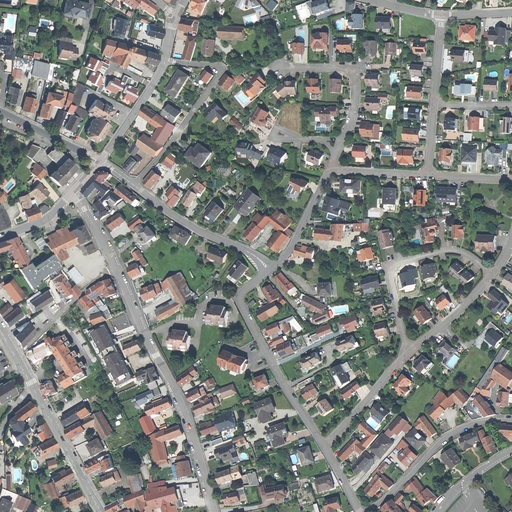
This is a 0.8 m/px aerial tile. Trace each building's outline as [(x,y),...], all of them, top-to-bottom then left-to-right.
[(73,0),(66,0),(63,12),(63,14),(64,14),(70,16),(71,14),(77,15),(86,18),(89,4),(77,1),(73,0)] [(115,0),(114,0),(111,5),(117,9),(120,3),(115,0)] [(121,0),(123,1),(132,8),(133,8),(137,4),(139,0),(121,0)] [(148,2),(145,0),(139,0),(137,4),(143,8),(148,2)] [(208,3),(208,2),(203,0),(196,0),(195,2),(197,3),(196,7),(194,11),(203,15),(208,3)] [(255,8),(262,5),(256,0),(239,0),(237,6),(243,9),(245,4),(251,7),(254,6),(255,8)] [(272,0),(267,6),(273,11),(278,5),(272,0)] [(326,0),(324,0),(313,4),(315,9),(317,14),(330,10),(328,5),(326,0)] [(131,10),(132,8),(123,1),(122,3),(122,4),(131,10)] [(355,10),(355,1),(347,1),(347,10),(355,10)] [(156,7),(148,2),(143,8),(152,14),(154,10),(156,7)] [(213,3),(210,10),(217,13),(221,6),(213,3)] [(296,7),(299,14),(306,12),(303,4),(296,7)] [(353,29),(363,29),(363,15),(359,15),(359,16),(356,16),(353,16),(353,19),(350,19),(350,25),(353,25),(353,29)] [(115,16),(113,36),(125,38),(128,18),(115,16)] [(377,17),(377,29),(391,29),(391,18),(386,17),(386,18),(382,18),(382,17),(377,17)] [(196,21),(184,19),(183,25),(182,30),(194,32),(194,29),(196,21)] [(138,23),(137,26),(146,29),(148,24),(145,23),(139,21),(138,23)] [(36,35),(37,26),(30,25),(28,34),(36,35)] [(146,34),(161,38),(162,33),(163,29),(153,27),(148,25),(146,34)] [(134,35),(143,38),(146,29),(137,26),(136,30),(134,35)] [(245,28),(220,26),(220,37),(244,39),(245,28)] [(462,27),(461,40),(475,41),(476,27),(471,26),(471,27),(467,27),(462,27)] [(491,32),(491,41),(496,41),(496,43),(506,44),(506,43),(506,30),(507,29),(503,29),(501,29),(500,32),(497,32),(491,32)] [(139,47),(143,38),(134,35),(131,43),(139,47)] [(6,42),(0,40),(0,50),(2,51),(6,55),(5,60),(9,61),(13,61),(14,57),(15,52),(10,51),(12,37),(6,36),(6,42)] [(315,45),(315,48),(319,48),(324,49),(324,46),(328,46),(328,39),(328,37),(317,36),(317,38),(312,38),(312,45),(315,45)] [(189,37),(188,45),(195,46),(196,46),(197,38),(189,37)] [(106,56),(110,57),(112,54),(111,53),(116,43),(117,43),(105,39),(102,54),(106,56)] [(215,40),(205,39),(203,55),(209,56),(213,57),(215,40)] [(65,42),(60,41),(58,49),(60,49),(58,57),(59,57),(59,55),(67,56),(67,58),(75,60),(77,48),(76,48),(71,47),(72,43),(65,42)] [(353,41),(339,41),(339,51),(345,51),(348,51),(348,52),(353,52),(353,41)] [(367,49),(367,55),(371,55),(377,55),(377,42),(367,42),(367,43),(367,49)] [(109,60),(113,62),(115,58),(117,59),(122,50),(128,53),(130,48),(131,47),(124,45),(123,47),(116,43),(111,53),(112,54),(110,57),(109,60)] [(415,53),(426,53),(426,48),(427,44),(426,44),(421,43),(415,43),(415,53)] [(305,44),(295,44),(294,48),(294,54),(298,55),(300,55),(300,54),(304,54),(305,44)] [(391,55),(397,55),(397,44),(387,44),(386,55),(391,55)] [(188,45),(183,60),(191,61),(195,46),(188,45)] [(136,59),(141,61),(145,51),(131,47),(130,48),(139,52),(136,59)] [(128,55),(136,59),(139,52),(130,48),(128,53),(129,53),(128,55)] [(123,65),(128,55),(129,53),(128,53),(122,50),(117,59),(115,64),(122,67),(122,66),(123,65)] [(158,55),(146,51),(143,61),(143,62),(155,65),(157,59),(158,55)] [(466,52),(454,51),(454,57),(454,61),(465,62),(466,52)] [(90,55),(85,67),(91,69),(86,81),(100,87),(105,75),(99,72),(104,61),(90,55)] [(22,59),(14,57),(13,61),(13,68),(16,68),(28,71),(30,61),(25,60),(22,59)] [(33,61),(31,72),(30,75),(46,79),(49,64),(33,61)] [(423,66),(412,65),(411,76),(423,76),(423,71),(423,66)] [(116,68),(112,76),(116,78),(120,70),(116,68)] [(119,81),(132,88),(134,84),(137,79),(120,70),(116,78),(115,79),(119,81)] [(178,75),(176,78),(177,79),(173,85),(172,84),(170,87),(167,91),(178,98),(178,97),(177,97),(190,77),(190,78),(191,77),(181,70),(178,75)] [(209,77),(213,79),(217,73),(213,71),(209,77)] [(258,73),(251,79),(253,81),(248,86),(253,92),(255,91),(258,94),(266,87),(264,85),(266,83),(263,79),(264,79),(262,77),(258,73)] [(397,83),(397,73),(392,73),(387,73),(387,78),(391,78),(391,80),(387,80),(387,83),(397,83)] [(224,79),(220,84),(228,90),(230,87),(232,85),(236,80),(234,79),(232,77),(227,74),(224,79)] [(367,86),(380,86),(380,74),(373,74),(374,74),(374,76),(368,76),(368,81),(367,86)] [(113,94),(119,81),(115,79),(116,78),(112,76),(105,90),(113,94)] [(178,97),(190,78),(190,77),(177,97),(178,97)] [(342,80),(331,80),(331,92),(341,93),(341,92),(341,88),(341,85),(342,85),(342,80)] [(491,91),(498,92),(499,81),(486,81),(486,91),(491,91)] [(75,106),(76,106),(83,85),(76,82),(72,94),(69,103),(68,107),(66,112),(70,114),(71,112),(73,113),(72,114),(84,120),(87,113),(74,107),(75,106)] [(290,82),(290,83),(288,83),(288,82),(286,82),(277,89),(284,97),(289,92),(289,93),(290,94),(297,94),(297,82),(294,82),(290,82)] [(310,83),(309,83),(309,92),(321,92),(321,83),(319,83),(316,83),(310,83)] [(473,85),(457,85),(457,96),(462,96),(462,94),(464,94),(464,95),(465,95),(465,96),(466,96),(467,95),(467,94),(469,94),(469,96),(472,97),(476,97),(476,87),(472,87),(473,85)] [(21,89),(13,87),(11,94),(9,103),(13,104),(18,105),(21,89)] [(423,88),(409,87),(409,97),(422,98),(422,93),(423,88)] [(50,104),(60,106),(62,96),(48,92),(45,102),(50,104)] [(64,106),(68,107),(69,103),(72,94),(68,92),(65,100),(66,100),(64,106)] [(27,111),(32,112),(36,99),(35,99),(30,98),(26,97),(22,110),(27,111)] [(379,99),(368,98),(368,104),(368,108),(381,109),(381,100),(381,99),(379,99)] [(95,100),(88,110),(95,115),(96,113),(97,114),(95,117),(86,130),(89,132),(87,135),(91,137),(96,141),(98,138),(101,140),(110,126),(105,123),(108,118),(105,116),(104,113),(108,113),(111,109),(104,104),(103,105),(95,100)] [(45,104),(43,103),(39,116),(43,117),(48,118),(51,105),(50,105),(45,104)] [(209,110),(205,114),(213,121),(220,114),(224,119),(228,115),(216,103),(212,108),(209,110)] [(164,115),(175,122),(178,118),(181,113),(170,105),(165,112),(164,115)] [(141,114),(153,123),(157,115),(153,112),(154,111),(152,109),(151,110),(146,107),(143,110),(141,114)] [(262,125),(263,126),(264,126),(266,126),(267,126),(268,125),(268,123),(268,122),(267,121),(267,120),(266,119),(267,117),(269,113),(260,108),(259,109),(254,119),(258,121),(257,123),(260,125),(262,126),(262,125)] [(324,109),(317,109),(316,116),(322,116),(322,120),(327,121),(328,122),(330,122),(332,121),(332,118),(334,116),(338,116),(338,109),(338,108),(324,108),(324,109)] [(422,109),(411,108),(410,119),(421,120),(421,115),(422,109)] [(113,110),(111,109),(108,113),(104,113),(105,116),(108,118),(110,114),(113,110)] [(68,129),(72,131),(78,118),(70,114),(64,128),(68,129)] [(158,114),(157,115),(153,123),(161,128),(166,120),(158,114)] [(222,121),(224,119),(220,114),(213,121),(215,123),(219,118),(222,121)] [(456,119),(446,118),(446,123),(446,129),(455,129),(456,119)] [(476,118),(471,118),(471,129),(481,130),(481,118),(476,118)] [(502,122),(502,131),(505,132),(505,134),(511,134),(511,129),(511,118),(509,118),(509,120),(506,119),(505,122),(502,122)] [(232,119),(229,123),(236,128),(238,125),(239,123),(232,119)] [(175,126),(166,120),(161,128),(156,135),(154,138),(164,144),(175,126)] [(257,130),(260,125),(257,123),(253,121),(252,122),(252,123),(250,126),(257,130)] [(369,122),(362,122),(362,129),(363,129),(363,131),(363,132),(362,132),(362,136),(372,136),(372,139),(379,139),(379,125),(369,125),(369,122)] [(411,129),(405,129),(404,139),(420,141),(420,135),(420,130),(413,130),(413,131),(411,131),(411,129)] [(145,134),(138,144),(142,147),(145,149),(146,148),(157,155),(163,147),(145,134)] [(34,139),(31,145),(40,148),(42,142),(34,139)] [(129,152),(135,156),(135,155),(142,147),(138,144),(136,142),(129,152)] [(249,155),(249,156),(255,157),(257,152),(254,151),(253,149),(253,148),(253,146),(250,146),(250,144),(248,144),(248,142),(243,142),(243,145),(239,145),(238,154),(239,154),(239,153),(243,153),(243,154),(249,155)] [(24,154),(31,159),(40,148),(31,145),(28,149),(24,154)] [(191,151),(187,156),(202,167),(212,153),(201,145),(199,147),(197,150),(194,148),(191,151)] [(367,147),(355,147),(355,152),(355,157),(367,157),(367,147)] [(478,148),(463,147),(462,162),(478,162),(478,148)] [(489,156),(489,163),(494,163),(494,165),(496,166),(499,166),(499,162),(497,160),(498,158),(507,158),(507,151),(502,150),(499,153),(494,147),(487,154),(489,156)] [(47,154),(59,166),(66,158),(61,154),(55,148),(50,153),(48,155),(47,154)] [(277,152),(268,148),(264,157),(272,161),(271,162),(278,166),(279,163),(283,163),(288,154),(283,152),(279,150),(279,151),(277,150),(277,152)] [(405,150),(399,149),(399,156),(399,161),(409,162),(414,162),(414,156),(415,151),(409,150),(409,151),(405,151),(405,150)] [(452,149),(442,149),(441,155),(441,161),(451,161),(451,160),(453,160),(453,153),(451,153),(452,149)] [(308,160),(320,165),(324,155),(319,153),(312,150),(308,160)] [(255,157),(261,160),(264,154),(258,151),(257,152),(255,157)] [(49,176),(58,185),(66,176),(75,167),(69,161),(66,158),(59,166),(49,176)] [(129,170),(131,173),(139,163),(133,158),(125,168),(129,170)] [(70,161),(69,161),(75,167),(66,176),(67,177),(71,172),(76,167),(70,161)] [(31,173),(39,179),(46,172),(38,165),(31,173)] [(157,167),(155,171),(161,176),(164,173),(157,167)] [(99,172),(95,176),(101,181),(104,184),(106,181),(107,180),(111,174),(108,172),(104,171),(99,172)] [(148,185),(151,188),(161,176),(155,171),(144,183),(148,185)] [(95,176),(91,181),(96,186),(101,181),(95,176)] [(170,184),(176,190),(182,183),(176,177),(170,184)] [(298,181),(293,179),(291,185),(292,185),(291,188),(297,191),(297,190),(302,191),(303,188),(301,187),(302,186),(307,188),(308,185),(309,183),(301,180),(301,181),(298,180),(298,181)] [(360,181),(342,180),(342,184),(342,187),(345,187),(345,192),(349,192),(349,193),(355,193),(360,193),(360,181)] [(91,181),(82,191),(85,194),(88,196),(96,186),(91,181)] [(108,187),(104,184),(101,181),(96,186),(102,190),(107,194),(111,189),(108,187)] [(193,186),(191,190),(198,194),(200,190),(203,192),(206,187),(198,181),(195,187),(193,186)] [(30,191),(40,200),(44,196),(47,192),(44,189),(42,186),(41,187),(38,183),(34,187),(30,191)] [(119,195),(123,198),(123,197),(128,192),(124,188),(120,185),(115,192),(119,195)] [(391,189),(385,188),(385,189),(386,189),(386,195),(384,195),(384,202),(390,202),(390,205),(396,205),(396,203),(396,197),(397,189),(391,189)] [(449,188),(439,188),(439,201),(448,201),(457,202),(457,189),(449,188)] [(114,193),(111,189),(107,194),(102,198),(101,200),(103,204),(110,197),(114,193)] [(246,214),(253,206),(255,207),(261,199),(249,189),(244,195),(246,197),(244,199),(242,198),(236,206),(241,210),(246,214)] [(99,196),(102,198),(107,194),(102,190),(98,194),(99,196)] [(186,204),(190,207),(198,194),(191,190),(183,202),(186,204)] [(426,191),(415,190),(415,191),(415,205),(426,206),(426,200),(426,196),(426,191)] [(114,201),(119,195),(115,192),(114,193),(110,197),(114,201)] [(134,196),(128,192),(123,197),(130,202),(134,196)] [(19,197),(24,211),(32,208),(31,206),(27,194),(25,194),(21,196),(19,197)] [(326,203),(324,210),(336,214),(339,207),(341,201),(339,200),(333,198),(328,197),(326,203)] [(97,213),(101,219),(110,213),(109,212),(105,207),(103,204),(101,200),(99,202),(93,207),(97,213)] [(117,206),(120,209),(127,204),(124,200),(117,206)] [(347,203),(341,201),(339,207),(342,208),(345,209),(347,203)] [(215,202),(206,212),(209,215),(211,216),(212,215),(217,218),(224,209),(215,202)] [(42,206),(37,210),(39,216),(50,209),(44,205),(42,206)] [(277,205),(271,212),(277,216),(282,210),(277,205)] [(23,211),(27,221),(32,219),(39,217),(39,216),(37,210),(35,206),(32,208),(24,211),(23,211)] [(271,212),(265,207),(260,213),(266,218),(271,212)] [(277,216),(271,212),(266,218),(270,221),(283,232),(284,233),(288,228),(294,221),(282,210),(277,216)] [(9,224),(3,211),(0,211),(0,214),(5,225),(9,224)] [(110,225),(113,229),(126,220),(121,213),(108,222),(110,225)] [(252,220),(256,223),(263,229),(270,221),(266,218),(260,213),(259,213),(252,220)] [(133,230),(136,228),(142,224),(144,222),(142,218),(137,222),(135,219),(129,224),(133,230)] [(436,241),(434,236),(435,236),(435,235),(436,235),(437,234),(437,233),(436,232),(436,231),(435,231),(440,230),(438,221),(437,221),(430,223),(426,224),(427,228),(422,229),(426,244),(431,243),(436,241)] [(250,237),(254,240),(263,229),(256,223),(246,234),(250,237)] [(141,234),(141,233),(146,229),(142,224),(136,228),(140,234),(141,234)] [(333,224),(332,231),(331,240),(338,240),(342,241),(344,232),(345,224),(333,224)] [(77,243),(77,244),(81,242),(85,240),(89,239),(83,225),(76,228),(71,231),(72,231),(77,243)] [(186,232),(177,226),(171,235),(172,235),(178,239),(186,244),(192,235),(187,233),(185,232),(186,232)] [(464,226),(454,226),(454,238),(459,238),(464,238),(464,236),(464,234),(466,234),(466,227),(464,227),(464,226)] [(144,236),(148,242),(157,235),(150,227),(146,229),(141,233),(144,236)] [(50,242),(58,238),(68,233),(66,228),(62,230),(57,232),(47,237),(50,242)] [(294,232),(288,228),(284,233),(289,237),(291,238),(294,232)] [(332,231),(317,229),(317,234),(316,238),(322,239),(326,239),(331,240),(332,231)] [(390,229),(379,232),(383,249),(384,249),(383,247),(388,246),(388,247),(391,247),(394,246),(393,242),(392,239),(394,239),(392,232),(391,233),(390,229)] [(64,250),(77,243),(72,231),(68,233),(58,238),(63,250),(64,250)] [(289,237),(284,233),(283,232),(274,243),(280,248),(289,237)] [(497,236),(479,236),(478,249),(481,249),(481,251),(486,251),(491,251),(491,250),(497,250),(497,236)] [(8,249),(19,269),(29,264),(16,237),(5,241),(8,249)] [(41,251),(47,247),(45,244),(41,237),(37,240),(35,241),(41,251)] [(289,243),(291,238),(289,237),(280,248),(281,249),(283,250),(289,243)] [(55,254),(63,250),(58,238),(50,242),(52,248),(55,254)] [(0,251),(8,249),(5,241),(0,243),(0,251)] [(281,249),(280,248),(274,243),(271,247),(278,252),(281,249)] [(85,247),(88,255),(95,251),(92,244),(85,247)] [(137,246),(126,253),(131,260),(136,257),(138,256),(140,259),(144,256),(137,246)] [(296,250),(295,254),(307,258),(308,256),(312,258),(313,257),(315,249),(303,246),(302,248),(297,246),(296,250)] [(219,250),(213,247),(209,256),(224,263),(228,253),(219,250)] [(362,250),(365,261),(375,259),(373,254),(372,248),(362,250)] [(67,257),(64,250),(63,250),(55,254),(59,261),(67,257)] [(53,255),(52,254),(33,268),(29,264),(19,269),(18,269),(31,289),(61,268),(57,262),(53,255)] [(238,280),(239,280),(242,276),(242,275),(245,271),(246,272),(246,271),(249,268),(245,264),(241,261),(230,273),(231,274),(238,280)] [(422,266),(417,268),(422,280),(430,277),(428,273),(430,272),(433,271),(429,262),(424,264),(421,265),(422,266)] [(131,272),(133,277),(146,272),(144,268),(141,269),(138,263),(129,268),(131,272)] [(457,263),(450,272),(457,277),(460,279),(460,280),(467,286),(474,277),(467,271),(465,273),(463,272),(462,271),(464,269),(457,263)] [(61,269),(54,274),(58,281),(59,282),(66,277),(61,269)] [(166,281),(169,287),(178,303),(182,309),(191,304),(190,302),(196,300),(193,295),(180,273),(166,281)] [(278,276),(275,278),(288,292),(295,286),(291,282),(291,283),(281,273),(278,276)] [(54,284),(58,281),(54,274),(49,277),(54,284)] [(235,283),(238,280),(231,274),(228,277),(235,283)] [(74,289),(66,277),(59,282),(67,294),(70,291),(74,289)] [(377,277),(363,281),(365,290),(375,288),(380,287),(379,282),(377,277)] [(3,285),(15,301),(24,295),(12,279),(3,284),(3,285)] [(111,280),(102,284),(104,289),(107,297),(117,294),(114,287),(111,280)] [(95,295),(104,289),(102,284),(101,283),(92,289),(87,293),(91,298),(90,295),(93,293),(95,295)] [(332,283),(320,284),(320,290),(321,295),(327,295),(327,296),(333,295),(332,283)] [(144,295),(146,300),(151,298),(151,299),(154,298),(154,297),(159,295),(158,294),(155,285),(142,290),(144,295)] [(264,290),(272,302),(278,298),(274,290),(271,286),(264,290)] [(492,301),(488,306),(497,313),(499,310),(500,311),(504,306),(506,308),(509,304),(500,297),(501,295),(494,290),(491,293),(489,296),(496,301),(494,303),(492,301)] [(29,298),(30,299),(34,304),(38,301),(41,299),(37,293),(29,298)] [(97,299),(95,295),(93,293),(90,295),(91,298),(96,304),(99,302),(97,299)] [(25,294),(24,295),(15,301),(16,303),(20,300),(21,303),(28,298),(25,294)] [(306,295),(302,306),(314,312),(315,310),(318,311),(319,315),(314,317),(313,320),(314,323),(318,324),(331,319),(328,311),(326,312),(325,309),(327,308),(327,305),(306,295)] [(443,308),(443,309),(447,306),(451,303),(445,295),(437,301),(443,308)] [(84,299),(81,301),(89,312),(93,308),(96,306),(88,296),(84,299)] [(383,298),(373,301),(374,307),(380,305),(380,307),(386,305),(385,302),(385,299),(383,299),(383,298)] [(28,300),(22,304),(26,311),(32,319),(40,313),(37,310),(34,304),(30,299),(28,300)] [(249,305),(251,308),(258,303),(256,300),(249,305)] [(261,316),(263,320),(279,310),(278,309),(274,302),(258,311),(261,316)] [(0,309),(0,315),(2,318),(12,309),(7,303),(0,309)] [(22,304),(17,308),(22,315),(26,311),(22,304)] [(170,316),(177,312),(174,306),(174,305),(166,309),(170,316)] [(428,321),(432,318),(423,306),(416,311),(422,319),(421,320),(424,324),(428,321)] [(6,315),(2,318),(5,322),(8,326),(22,315),(17,308),(13,311),(8,315),(7,316),(6,315)] [(101,313),(100,311),(97,313),(93,308),(89,312),(88,312),(92,317),(99,315),(98,314),(101,313)] [(162,321),(170,316),(166,309),(158,314),(162,321)] [(113,317),(110,310),(107,311),(105,312),(108,320),(113,317)] [(219,312),(215,311),(215,313),(210,312),(210,311),(209,311),(208,324),(211,324),(211,330),(216,330),(216,328),(219,329),(219,330),(219,331),(224,331),(224,325),(228,326),(229,313),(228,313),(228,314),(223,313),(223,312),(219,312)] [(43,318),(40,313),(32,319),(33,321),(35,324),(43,318)] [(102,313),(101,313),(98,314),(99,315),(92,317),(94,325),(107,320),(102,313)] [(350,332),(358,329),(357,325),(361,324),(357,313),(341,320),(344,327),(348,326),(350,332)] [(295,316),(268,326),(271,335),(285,330),(287,332),(293,330),(288,318),(299,331),(304,328),(303,325),(295,316)] [(46,322),(43,318),(35,324),(39,330),(46,322)] [(31,338),(39,330),(35,324),(33,321),(27,326),(24,329),(31,338)] [(387,321),(376,325),(379,334),(384,333),(385,336),(391,335),(388,327),(387,327),(387,325),(386,322),(387,322),(387,321)] [(118,345),(108,323),(92,330),(102,352),(118,345)] [(27,342),(31,338),(24,329),(19,332),(23,337),(27,342)] [(325,329),(313,334),(317,342),(329,337),(325,329)] [(189,349),(190,349),(191,337),(188,337),(188,332),(183,331),(183,332),(183,333),(180,333),(180,331),(175,330),(175,335),(171,335),(171,341),(170,347),(175,348),(175,349),(184,350),(184,349),(189,349)] [(496,347),(504,338),(494,330),(487,339),(496,347)] [(71,340),(87,367),(98,360),(82,333),(71,340)] [(274,338),(277,345),(287,341),(284,334),(274,338)] [(313,334),(302,339),(305,347),(317,342),(313,334)] [(337,343),(346,338),(344,334),(334,338),(337,343)] [(346,338),(337,343),(341,351),(342,351),(349,348),(349,350),(352,348),(355,347),(354,346),(357,343),(353,335),(346,338)] [(62,337),(50,343),(52,346),(63,339),(62,337)] [(63,339),(52,346),(54,351),(68,373),(70,377),(76,374),(83,369),(70,349),(66,343),(63,339)] [(83,369),(87,367),(71,340),(70,340),(74,347),(70,349),(83,369)] [(119,344),(120,348),(124,347),(132,343),(131,340),(119,344)] [(439,348),(450,357),(457,349),(445,340),(442,344),(439,348)] [(140,346),(138,341),(132,343),(124,347),(126,353),(127,355),(142,350),(140,346)] [(291,341),(278,346),(280,352),(282,357),(288,355),(290,354),(295,352),(294,349),(297,347),(295,343),(292,345),(291,341)] [(50,343),(31,354),(33,358),(35,361),(54,351),(52,346),(50,343)] [(106,351),(112,376),(117,375),(113,358),(113,356),(126,353),(124,347),(120,348),(106,351)] [(306,352),(308,357),(317,352),(318,352),(316,347),(306,352)] [(503,347),(495,360),(500,364),(509,350),(503,347)] [(220,365),(243,373),(246,365),(248,360),(225,351),(220,365)] [(308,357),(301,360),(305,367),(308,367),(309,369),(312,368),(315,367),(314,365),(320,362),(321,360),(317,352),(308,357)] [(415,366),(422,371),(425,367),(427,368),(432,362),(424,355),(419,361),(415,366)] [(113,358),(117,375),(118,380),(129,377),(123,356),(113,358)] [(500,364),(495,360),(470,398),(468,399),(470,400),(472,397),(476,400),(481,393),(478,390),(480,388),(483,390),(487,385),(491,378),(493,375),(500,364)] [(348,362),(342,365),(346,373),(352,369),(348,362)] [(339,380),(342,387),(350,381),(346,373),(342,365),(341,364),(333,369),(339,380)] [(511,372),(500,364),(493,375),(496,377),(509,386),(510,386),(511,382),(511,372)] [(194,367),(189,371),(192,376),(197,372),(194,367)] [(154,368),(145,373),(147,378),(148,379),(149,383),(150,384),(159,379),(157,374),(154,368)] [(140,381),(147,378),(145,373),(144,370),(136,374),(140,381)] [(180,382),(182,386),(194,378),(192,376),(189,371),(177,379),(180,382)] [(59,378),(61,382),(70,377),(68,373),(59,378)] [(74,384),(80,381),(78,377),(76,374),(70,377),(74,384)] [(399,380),(395,385),(398,388),(402,392),(403,392),(407,387),(412,381),(404,374),(399,380)] [(121,392),(121,390),(118,380),(117,375),(112,376),(116,394),(121,392)] [(256,379),(253,380),(254,385),(257,384),(259,389),(262,388),(265,387),(270,385),(268,380),(266,375),(255,379),(256,379)] [(66,389),(74,384),(70,377),(61,382),(66,389)] [(118,380),(121,390),(131,388),(129,377),(118,380)] [(206,381),(208,386),(216,382),(214,377),(206,381)] [(87,378),(85,379),(92,392),(94,391),(87,378)] [(85,379),(75,385),(78,390),(85,402),(86,405),(90,412),(91,412),(100,407),(96,399),(93,395),(92,392),(85,379)] [(299,384),(301,388),(308,385),(307,384),(305,380),(299,384)] [(0,397),(2,400),(10,395),(15,392),(12,387),(8,381),(0,386),(0,385),(0,397)] [(52,381),(42,386),(44,391),(46,395),(50,393),(51,395),(53,394),(53,395),(58,392),(56,390),(58,389),(56,384),(54,385),(52,381)] [(342,392),(347,399),(353,394),(355,393),(356,391),(362,387),(358,381),(342,392)] [(225,398),(239,392),(235,383),(221,388),(225,398)] [(69,395),(78,390),(75,385),(75,384),(66,389),(69,395)] [(309,387),(303,391),(305,395),(307,399),(311,397),(314,395),(319,392),(317,390),(314,384),(309,387)] [(492,386),(487,385),(483,390),(481,393),(490,396),(492,386)] [(454,388),(451,391),(457,398),(461,394),(458,391),(454,388)] [(191,402),(199,398),(202,397),(202,396),(199,390),(199,389),(188,395),(190,399),(191,402)] [(441,389),(434,399),(439,403),(447,395),(441,389)] [(460,389),(458,391),(461,394),(467,401),(468,399),(470,398),(460,389)] [(451,391),(447,395),(454,402),(456,399),(457,398),(451,391)] [(202,397),(199,398),(202,404),(195,407),(197,411),(198,414),(206,411),(207,414),(215,410),(214,407),(216,406),(212,399),(211,400),(210,399),(213,397),(211,392),(202,397)] [(503,406),(508,406),(510,393),(503,392),(501,392),(500,392),(500,396),(499,401),(499,405),(503,406)] [(467,401),(461,394),(457,398),(456,399),(464,406),(467,401)] [(0,406),(13,399),(10,395),(2,400),(0,401),(0,406)] [(447,395),(439,403),(445,410),(448,407),(449,407),(451,405),(454,402),(447,395)] [(481,395),(475,402),(478,406),(481,410),(485,415),(486,417),(491,416),(496,414),(490,407),(486,402),(481,395)] [(271,398),(257,404),(260,413),(263,422),(272,418),(269,411),(276,409),(273,403),(271,398)] [(155,405),(159,412),(172,407),(171,403),(169,399),(163,401),(155,405)] [(322,411),(325,416),(334,409),(332,406),(330,403),(327,399),(318,405),(322,411)] [(14,413),(15,415),(20,421),(35,409),(32,405),(30,402),(14,413)] [(430,412),(436,418),(445,410),(439,403),(437,405),(430,412)] [(375,408),(372,411),(379,417),(380,416),(384,419),(390,412),(381,404),(378,407),(377,406),(375,408)] [(92,414),(91,412),(90,412),(86,405),(85,405),(77,409),(82,418),(82,419),(92,414)] [(150,416),(159,412),(155,405),(154,405),(146,408),(148,412),(150,416)] [(67,426),(82,418),(77,409),(63,417),(65,422),(67,426)] [(113,434),(101,412),(92,417),(96,424),(104,439),(113,434)] [(148,412),(139,416),(148,435),(157,431),(150,416),(148,412)] [(27,425),(25,424),(21,427),(19,426),(22,424),(20,421),(15,415),(10,420),(8,424),(12,429),(9,432),(12,435),(16,441),(17,439),(20,443),(27,439),(24,435),(29,431),(27,428),(25,426),(26,425),(26,426),(27,425)] [(233,415),(225,417),(228,424),(228,426),(236,424),(233,415)] [(401,416),(385,434),(390,439),(396,433),(399,435),(403,431),(401,429),(407,421),(405,419),(401,416)] [(418,430),(423,426),(422,425),(428,420),(424,416),(418,420),(415,425),(418,430)] [(216,420),(217,422),(219,427),(228,424),(225,417),(216,420)] [(85,421),(82,422),(86,430),(94,426),(90,418),(85,421)] [(405,418),(405,419),(407,421),(401,429),(403,431),(404,430),(409,423),(410,422),(405,418)] [(219,427),(217,422),(213,424),(212,420),(200,424),(202,430),(204,435),(219,430),(219,427)] [(423,426),(431,437),(434,435),(437,432),(428,420),(422,425),(423,426)] [(367,437),(362,443),(367,448),(379,435),(364,421),(359,426),(367,433),(367,435),(367,437)] [(68,435),(70,439),(86,430),(82,422),(66,431),(68,435)] [(41,433),(45,439),(52,435),(45,423),(38,427),(41,433)] [(285,423),(270,429),(272,433),(274,440),(276,446),(285,443),(283,436),(284,435),(289,434),(287,429),(285,423)] [(413,427),(409,423),(404,430),(408,433),(413,427)] [(501,435),(502,435),(507,435),(511,435),(511,425),(507,426),(507,424),(502,424),(501,435)] [(166,431),(169,439),(184,434),(182,430),(181,426),(174,428),(166,431)] [(407,437),(418,448),(422,445),(427,440),(421,434),(418,432),(416,429),(407,437)] [(164,442),(169,439),(166,431),(166,430),(161,432),(164,442)] [(168,459),(164,442),(161,432),(149,437),(154,456),(156,455),(159,466),(169,464),(168,459)] [(477,432),(461,438),(466,449),(471,447),(470,446),(473,444),(481,441),(477,432)] [(40,441),(45,439),(41,433),(36,436),(40,441)] [(232,437),(234,442),(235,442),(237,441),(245,438),(244,433),(232,437)] [(384,434),(371,449),(373,450),(379,456),(384,450),(387,452),(395,443),(390,439),(385,434),(384,434)] [(16,442),(16,441),(12,435),(6,439),(11,446),(16,442)] [(222,435),(211,439),(214,445),(225,441),(222,435)] [(487,438),(483,439),(486,446),(487,448),(489,453),(493,452),(497,450),(494,443),(493,441),(491,436),(487,438)] [(356,437),(351,443),(356,448),(359,445),(361,442),(356,437)] [(37,446),(41,454),(57,447),(54,442),(52,438),(37,446)] [(91,450),(94,456),(105,450),(101,442),(100,439),(96,441),(92,443),(89,445),(91,450)] [(404,439),(401,442),(403,445),(407,448),(410,445),(404,439)] [(362,443),(361,442),(359,445),(365,450),(367,448),(362,443)] [(342,457),(344,460),(355,449),(356,448),(351,443),(339,455),(342,457)] [(225,447),(216,450),(217,454),(218,457),(223,455),(225,460),(234,457),(233,452),(236,451),(234,445),(225,448),(225,447)] [(365,450),(359,445),(356,448),(355,449),(361,454),(362,453),(365,450)] [(35,457),(41,454),(37,446),(31,448),(35,457)] [(310,446),(299,450),(302,457),(304,465),(315,462),(313,454),(310,446)] [(405,462),(408,465),(412,461),(417,456),(409,448),(405,452),(400,456),(400,457),(403,460),(405,462)] [(453,449),(443,456),(449,464),(451,467),(455,465),(456,466),(458,464),(462,462),(453,449)] [(362,453),(364,455),(370,460),(368,463),(363,469),(367,473),(375,464),(374,458),(365,450),(362,453)] [(110,454),(100,459),(103,467),(106,471),(108,470),(109,471),(114,468),(110,454)] [(364,455),(361,458),(368,463),(370,460),(364,455)] [(177,457),(168,459),(169,464),(170,467),(179,465),(177,457)] [(361,458),(353,468),(356,470),(359,473),(363,469),(368,463),(361,458)] [(87,470),(89,474),(103,467),(100,459),(85,466),(87,470)] [(379,468),(382,471),(388,464),(385,461),(379,468)] [(231,469),(234,479),(243,476),(242,473),(240,468),(240,467),(232,469),(231,469)] [(58,475),(61,481),(65,479),(67,478),(72,476),(71,472),(69,469),(64,471),(58,475)] [(221,483),(234,479),(231,469),(218,474),(219,479),(221,483)] [(248,474),(252,486),(259,484),(256,472),(248,474)] [(103,482),(105,487),(111,484),(114,483),(117,481),(114,473),(107,476),(101,478),(103,482)] [(54,484),(61,481),(58,475),(56,475),(51,478),(51,479),(52,480),(54,484)] [(133,493),(142,491),(138,475),(129,477),(133,493)] [(331,475),(316,480),(318,488),(320,492),(329,489),(335,487),(333,481),(331,475)] [(379,475),(375,480),(382,485),(385,481),(379,475)] [(411,485),(417,492),(423,487),(415,477),(409,482),(411,485)] [(394,484),(387,478),(385,481),(382,485),(389,490),(394,484)] [(54,484),(52,480),(48,482),(44,484),(51,498),(58,495),(54,484)] [(375,480),(366,491),(373,496),(379,489),(382,485),(375,480)] [(49,499),(51,498),(44,484),(42,485),(49,499)] [(284,485),(268,489),(269,496),(270,498),(277,497),(281,496),(281,498),(287,497),(286,495),(285,491),(284,485)] [(417,492),(419,495),(426,491),(423,487),(417,492)] [(149,500),(151,508),(162,505),(178,501),(179,500),(176,488),(160,493),(157,493),(148,496),(149,500)] [(419,495),(419,496),(425,505),(429,502),(432,499),(435,503),(439,498),(429,488),(426,491),(419,495)] [(9,502),(12,504),(16,495),(11,493),(5,490),(1,489),(0,492),(0,498),(2,499),(9,502)] [(64,497),(68,506),(73,503),(77,502),(83,499),(80,494),(79,490),(69,495),(64,497)] [(146,491),(142,492),(137,494),(140,503),(143,502),(146,500),(146,491)] [(234,494),(224,496),(225,499),(226,503),(240,500),(238,493),(234,494)] [(401,493),(394,500),(398,504),(401,501),(405,496),(401,493)] [(127,503),(128,507),(137,504),(140,503),(137,494),(125,498),(127,503)] [(12,504),(25,509),(28,503),(29,500),(16,495),(12,504)] [(63,508),(68,506),(64,497),(63,496),(59,498),(60,500),(61,502),(61,503),(62,504),(63,508)] [(121,499),(117,501),(120,507),(127,503),(125,498),(121,499)] [(338,498),(325,502),(328,511),(336,511),(336,509),(341,507),(338,498)] [(0,511),(11,511),(13,511),(7,508),(9,502),(2,499),(0,502),(0,511)] [(384,507),(387,511),(403,511),(398,504),(394,500),(394,499),(389,503),(384,507)] [(117,501),(106,506),(108,510),(109,511),(115,511),(122,509),(120,507),(117,501)] [(178,504),(178,501),(162,505),(164,511),(173,509),(173,511),(177,511),(177,509),(176,504),(178,504)] [(143,502),(140,503),(137,504),(139,511),(144,511),(146,511),(143,502)] [(25,510),(28,511),(39,511),(40,510),(36,508),(37,506),(28,503),(25,509),(25,510)]
